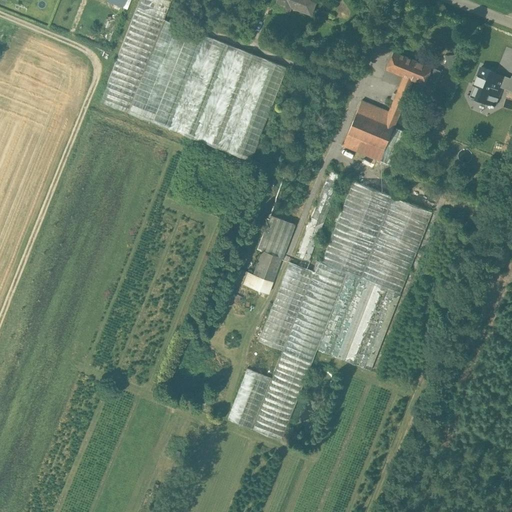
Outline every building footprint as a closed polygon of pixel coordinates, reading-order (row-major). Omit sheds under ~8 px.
[(139,0),(100,104),(129,115),(165,20),(172,0),(139,0)] [(316,0),(315,0),(278,0),(276,7),(286,10),(288,5),(298,9),(299,6),(312,11),(316,0)] [(286,65),(165,20),(129,115),(251,161),(286,65)] [(416,62),(393,53),(386,69),(405,77),(409,79),(416,62)] [(433,69),(416,62),(409,79),(414,81),(435,89),(442,73),(433,69)] [(496,74),(481,68),(475,85),(481,87),(476,99),(495,106),(504,82),(494,78),(496,74)] [(405,77),(390,113),(362,102),(358,113),(395,128),(414,81),(409,79),(405,77)] [(395,128),(358,113),(349,135),(386,150),(395,128)] [(386,150),(349,135),(344,146),(381,161),(386,150)] [(331,172),(298,256),(310,261),(340,185),(345,187),(346,183),(342,181),(343,176),(331,172)] [(435,212),(354,181),(322,262),(347,271),(350,273),(374,282),(378,283),(403,293),(435,212)] [(274,256),(282,259),(291,236),(283,233),(274,256)] [(242,269),(237,282),(269,294),(282,259),(274,256),(261,251),(252,273),(242,269)] [(347,271),(322,262),(292,340),(316,349),(347,271)] [(284,351),(315,273),(290,263),(259,341),(284,351)] [(350,273),(320,351),(344,360),(374,282),(350,273)] [(378,283),(347,362),(372,371),(403,293),(378,283)] [(316,349),(292,340),(258,427),(282,436),(316,349)] [(254,428),(284,351),(259,341),(229,418),(254,428)]
